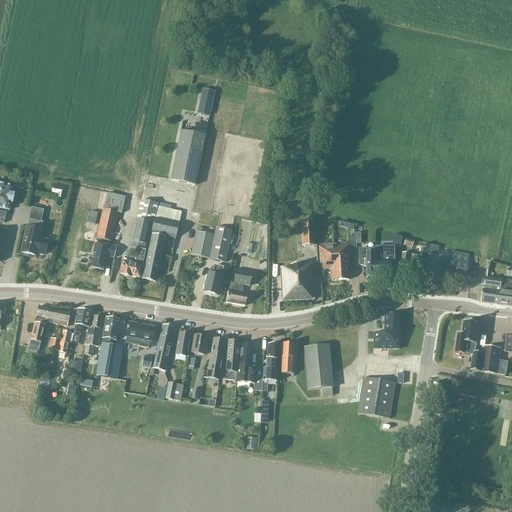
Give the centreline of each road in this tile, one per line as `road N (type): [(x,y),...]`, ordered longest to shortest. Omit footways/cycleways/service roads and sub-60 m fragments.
road 1 (tertiary): [(434,304),(377,301),(262,323),(0,292)]
road 2 (unclassified): [(401,511),(434,304)]
